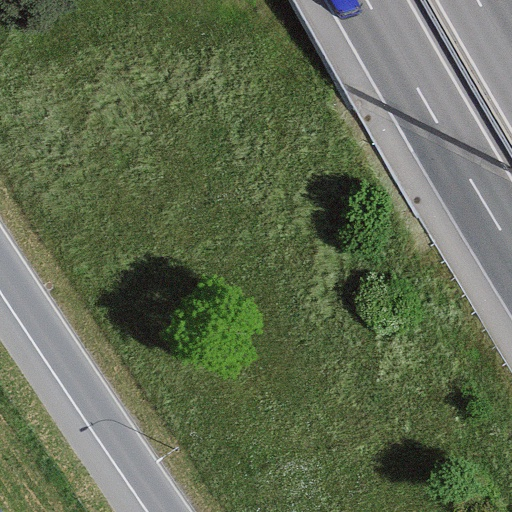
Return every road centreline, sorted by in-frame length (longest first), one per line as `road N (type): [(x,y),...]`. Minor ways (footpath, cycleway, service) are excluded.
road 1 (motorway): [(0,263),(165,511)]
road 2 (motorway): [(365,0),(511,250)]
